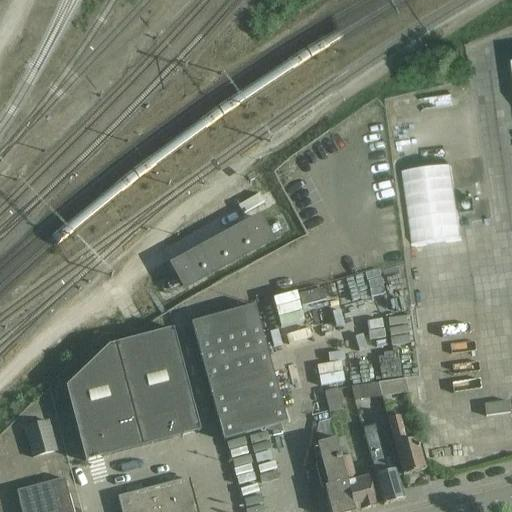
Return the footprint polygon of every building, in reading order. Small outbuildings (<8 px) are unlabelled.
[(451,166),(402,172),(412,245),(460,239),(451,166)] [(166,285),(163,291),(166,296),(172,297),(185,290),(186,291),(272,244),(271,243),(284,235),(287,229),(284,224),(278,224),(265,231),(259,221),(173,268),(179,278),(166,285)] [(287,426),(269,358),(256,309),(192,326),(224,443),(287,426)] [(173,330),(115,346),(143,448),(200,433),(173,330)] [(143,448),(115,346),(108,348),(65,389),(85,464),(143,448)] [(406,382),(380,386),(383,398),(409,395),(406,382)] [(383,398),(380,386),(358,389),(362,401),(383,398)] [(344,411),(339,391),(325,395),(330,415),(344,411)] [(511,411),(511,402),(485,406),(487,418),(511,414),(511,411)] [(425,472),(423,465),(417,441),(407,444),(397,404),(385,407),(403,478),(425,472)] [(337,441),(332,421),(318,425),(324,445),(337,441)] [(48,423),(23,430),(31,461),(56,454),(48,423)] [(392,454),(385,456),(377,428),(364,431),(373,465),(384,507),(405,502),(392,454)] [(357,482),(353,465),(346,440),(337,442),(343,465),(354,511),(365,511),(376,509),(368,479),(357,482)] [(354,511),(343,465),(337,442),(337,441),(324,445),(317,446),(325,475),(319,477),(322,491),(325,490),(330,511),(354,511)] [(69,511),(61,481),(17,493),(21,511),(69,511)] [(122,511),(197,511),(189,481),(120,500),(122,511)]
